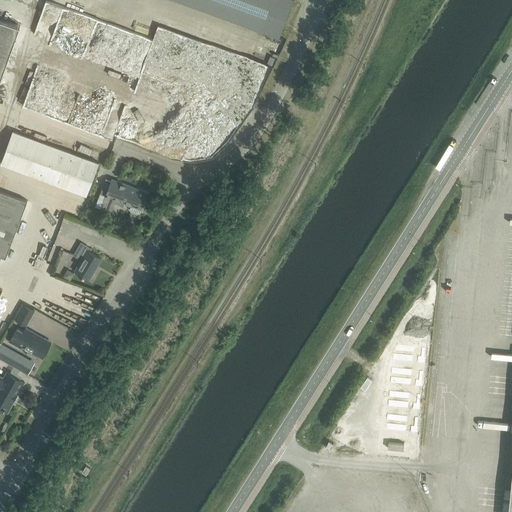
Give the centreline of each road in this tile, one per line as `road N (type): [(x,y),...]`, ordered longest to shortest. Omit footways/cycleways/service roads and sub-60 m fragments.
road 1 (unclassified): [(0,482),(159,229),(245,148),(270,112),(324,0)]
road 2 (tertiary): [(233,511),(511,71)]
road 3 (unknown): [(213,172),(173,145),(47,90)]
